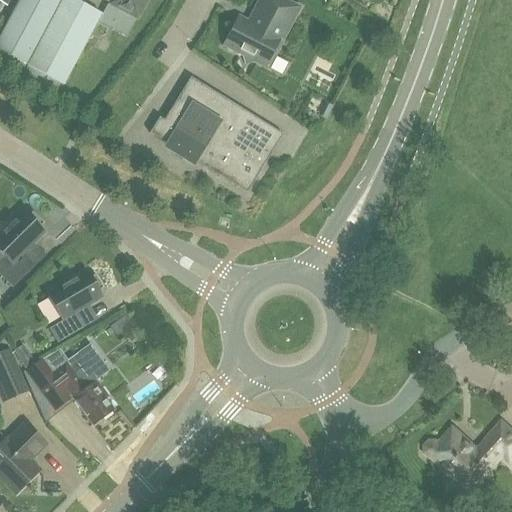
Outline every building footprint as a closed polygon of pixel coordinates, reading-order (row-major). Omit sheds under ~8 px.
[(59,0),(18,0),(0,35),(0,51),(25,65),(59,0)] [(101,14),(74,0),(62,0),(27,66),(63,85),(101,14)] [(108,0),(112,2),(111,3),(137,17),(145,0),(108,0)] [(299,8),(284,0),(259,0),(248,22),(239,17),(224,46),(243,56),(245,64),(274,55),(299,8)] [(190,77),(164,120),(159,117),(149,133),(169,145),(168,147),(176,152),(176,153),(184,158),(184,157),(192,162),(193,160),(246,193),(283,135),(190,77)] [(34,266),(23,255),(45,233),(40,227),(44,223),(32,211),(28,216),(23,210),(0,232),(0,252),(4,257),(0,261),(0,274),(12,288),(34,266)] [(62,320),(49,328),(56,344),(83,329),(77,313),(103,299),(99,290),(103,288),(97,273),(91,277),(86,271),(47,295),(62,320)] [(44,358),(26,371),(54,408),(72,395),(94,424),(114,409),(105,398),(108,396),(98,382),(101,380),(91,365),(97,361),(88,348),(54,372),(44,358)] [(28,390),(11,350),(0,354),(0,390),(5,401),(28,390)] [(511,463),(511,461),(511,429),(503,421),(486,440),(487,441),(478,451),(454,429),(440,444),(437,441),(430,441),(426,446),(426,453),(431,457),(434,457),(456,477),(461,471),(476,485),(503,455),(511,463)] [(46,443),(28,424),(10,441),(7,438),(0,445),(0,474),(18,493),(40,471),(29,460),(46,443)]
